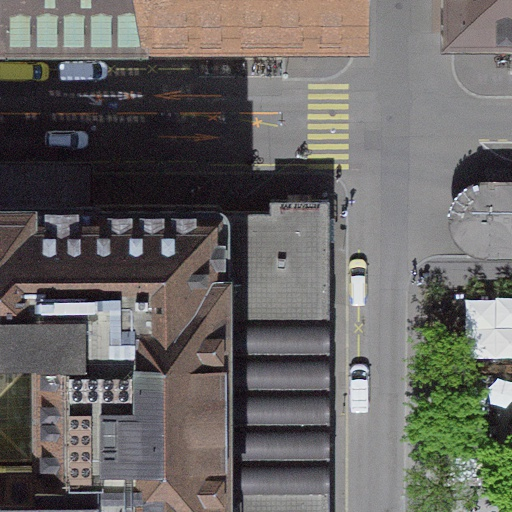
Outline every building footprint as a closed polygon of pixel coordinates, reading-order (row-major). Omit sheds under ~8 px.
[(0,0),(0,1),(5,32),(109,31),(143,31),(138,0),(0,0)] [(138,0),(143,31),(353,31),(353,0),(138,0)] [(511,0),(454,0),(454,32),(511,32),(511,0)] [(511,191),(507,192),(499,192),(492,195),(486,198),(482,201),(477,206),(474,210),(471,215),(470,220),(468,225),(468,231),(469,237),(470,242),(473,248),(476,253),(479,257),(483,260),(486,263),(491,265),(496,267),(502,269),(508,269),(511,269),(511,191)] [(327,511),(327,200),(271,200),(271,211),(224,212),(224,211),(224,210),(223,208),(222,207),(221,206),(220,205),(218,205),(217,205),(94,205),(94,200),(0,200),(0,511),(327,511)]
